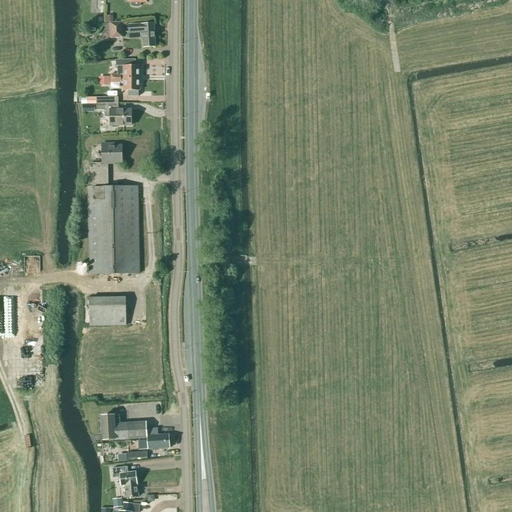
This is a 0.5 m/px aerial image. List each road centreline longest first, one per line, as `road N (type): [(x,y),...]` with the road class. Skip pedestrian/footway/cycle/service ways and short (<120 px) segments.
road 1 (unclassified): [(175,0),(173,315),(187,511)]
road 2 (primary): [(200,438),(191,0)]
